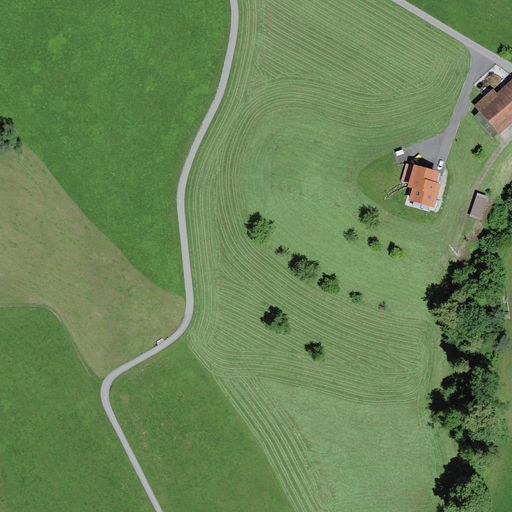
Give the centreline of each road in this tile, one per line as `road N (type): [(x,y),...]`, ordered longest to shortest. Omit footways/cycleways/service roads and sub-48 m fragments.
road 1 (track): [(234,0),(222,86),(183,183),(189,314),(170,341),(110,377),(104,389),(158,511)]
road 2 (track): [(395,0),(511,69)]
